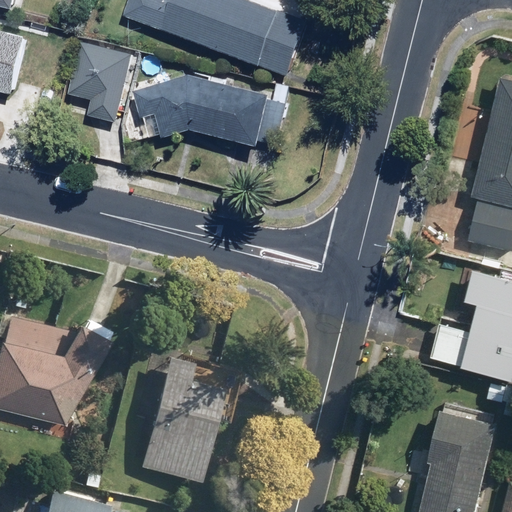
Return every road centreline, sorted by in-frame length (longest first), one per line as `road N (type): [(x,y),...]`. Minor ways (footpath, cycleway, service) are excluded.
road 1 (residential): [(0,190),(353,275)]
road 2 (residential): [(421,0),(353,275)]
road 3 (residential): [(353,275),(295,511)]
